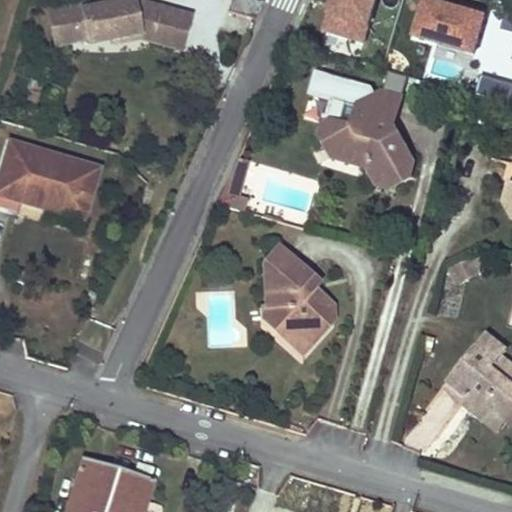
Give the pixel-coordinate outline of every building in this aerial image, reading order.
[(85,4),(51,10),(58,44),(115,33),(114,28),(137,24),(140,38),(180,51),(191,17),(144,2),(135,4),(133,0),(129,0),(85,8),(85,4)] [(264,3),(253,0),(233,0),(230,13),(258,22),(264,3)] [(364,43),(376,0),(333,0),(325,32),(364,43)] [(483,19),(425,2),(415,38),(473,54),(483,19)] [(115,33),(117,42),(140,38),(137,24),(114,28),(115,33)] [(511,92),(511,83),(484,76),(480,92),(510,99),(511,92)] [(20,116),(25,117),(31,119),(38,96),(26,92),(20,116)] [(394,131),(403,100),(382,94),(362,104),(356,129),(330,122),(324,125),(321,136),(324,142),(340,146),(348,162),(369,167),(378,184),(391,188),(411,177),(415,161),(406,148),(385,143),(388,129),(394,131)] [(362,104),(330,122),(356,129),(362,104)] [(394,131),(388,129),(385,143),(406,148),(394,131)] [(340,146),(324,142),(334,158),(348,162),(340,146)] [(74,206),(80,208),(86,210),(98,173),(10,146),(0,178),(0,198),(15,203),(70,219),(74,206)] [(239,199),(248,165),(237,162),(218,204),(219,204),(219,205),(219,206),(219,207),(244,213),(247,201),(239,199)] [(0,198),(0,209),(12,213),(15,203),(0,198)] [(70,219),(82,223),(86,210),(80,208),(74,206),(70,219)] [(320,288),(278,249),(263,266),(263,310),(271,311),(272,329),(280,338),(299,338),(313,350),(336,325),(335,310),(320,310),(309,300),(317,293),(320,288)] [(478,259),(479,250),(470,256),(478,270),(478,259)] [(470,256),(452,266),(460,281),(478,270),(470,256)] [(448,268),(456,283),(460,281),(452,266),(448,268)] [(335,310),(317,293),(309,300),(320,310),(335,310)] [(260,311),(260,319),(272,329),(271,311),(263,310),(260,311)] [(499,434),(509,422),(511,424),(511,383),(495,371),(504,359),(510,351),(487,334),(448,384),(474,406),(470,411),(487,424),(499,434)] [(299,338),(280,338),(297,352),(305,361),(308,356),(313,350),(299,338)] [(511,365),(504,359),(495,371),(511,383),(511,365)] [(474,406),(448,384),(444,390),(450,399),(460,411),(464,406),(470,411),(474,406)] [(143,511),(153,480),(84,458),(66,511),(143,511)]
